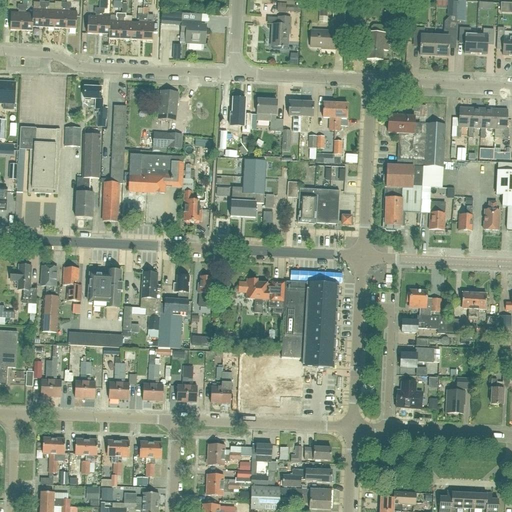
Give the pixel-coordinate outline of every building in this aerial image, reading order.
[(44,1),(45,1),(44,0),(39,0),(39,3),(33,3),(33,14),(32,28),(33,28),(44,29),(45,3),(44,3),(44,1)] [(443,38),(435,37),(434,57),(448,58),(448,44),(456,45),(457,23),(457,12),(458,2),(447,2),(446,17),(449,17),(444,22),(443,38)] [(51,3),(45,3),(44,29),(54,29),(55,11),(49,11),(49,8),(50,8),(51,3)] [(99,9),(98,35),(109,36),(110,22),(110,18),(103,18),(103,14),(104,14),(104,9),(105,10),(106,3),(100,3),(99,9)] [(62,12),(55,11),(54,29),(65,30),(66,4),(61,4),(61,8),(62,9),(62,12)] [(66,4),(65,30),(76,30),(77,12),(69,12),(69,9),(71,9),(71,4),(66,4)] [(299,13),(300,7),(287,6),(287,4),(277,4),(277,13),(286,14),(286,12),(299,13)] [(498,4),(498,12),(508,13),(508,4),(498,4)] [(10,31),(21,32),(22,6),(18,5),(18,10),(19,10),(19,14),(11,13),(10,31)] [(27,6),(22,6),(21,32),(33,32),(33,28),(32,28),(33,14),(26,14),(26,11),(27,11),(27,6)] [(139,23),(132,23),(131,41),(142,41),(143,15),(143,9),(138,8),(138,20),(139,20),(139,23)] [(319,8),(319,17),(327,18),(327,8),(319,8)] [(99,9),(95,9),(94,14),(96,14),(96,17),(88,17),(87,35),(98,35),(99,9)] [(161,25),(181,26),(180,41),(185,41),(185,43),(205,45),(206,27),(199,26),(199,15),(161,13),(161,25)] [(120,40),(121,14),(116,14),(116,19),(117,19),(117,22),(110,22),(109,36),(109,40),(120,40)] [(121,14),(120,40),(131,41),(132,23),(131,23),(131,15),(121,14)] [(143,15),(142,41),(153,42),(153,24),(146,24),(146,20),(147,20),(148,15),(143,15)] [(347,17),(346,33),(358,34),(359,18),(347,17)] [(280,48),(286,48),(288,48),(288,33),(290,34),(291,18),(279,18),(278,25),(272,25),(271,47),(273,47),(273,50),(279,50),(280,48)] [(336,43),(344,44),(344,27),(336,26),(336,32),(311,31),(310,48),(327,49),(327,50),(335,50),(336,43)] [(475,55),(476,36),(470,35),(470,29),(459,28),(459,40),(465,41),(464,54),(475,55)] [(503,56),(511,56),(511,38),(504,38),(504,29),(497,28),(496,50),(497,50),(497,44),(503,44),(503,56)] [(424,29),(414,29),(413,43),(420,43),(420,56),(434,57),(435,37),(424,37),(424,29)] [(476,36),(475,55),(487,55),(487,42),(493,42),(494,30),(483,30),(483,36),(476,36)] [(367,60),(382,61),(383,52),(388,52),(389,34),(363,32),(363,40),(364,41),(363,50),(367,51),(367,60)] [(163,47),(170,47),(170,33),(162,34),(163,47)] [(203,53),(203,47),(190,45),(189,52),(203,53)] [(132,49),(121,48),(121,57),(132,57),(132,49)] [(299,68),(300,58),(291,58),(291,68),(299,68)] [(15,84),(6,83),(0,83),(0,104),(3,104),(3,107),(3,110),(8,111),(13,111),(13,108),(13,105),(14,105),(14,94),(15,84)] [(97,112),(98,112),(97,127),(107,128),(107,111),(103,110),(103,100),(101,100),(101,89),(85,88),(84,99),(96,100),(95,110),(97,110),(97,112)] [(160,92),(158,119),(176,121),(178,93),(160,92)] [(250,131),(251,115),(244,115),(245,100),(233,99),(233,114),(238,115),(237,125),(241,125),(241,130),(250,131)] [(276,116),(277,102),(257,101),(257,115),(251,115),(250,131),(256,131),(256,122),(270,122),(270,132),(282,133),(283,121),(275,121),(276,116)] [(292,133),(300,133),(301,103),(289,102),(288,117),(293,117),(292,133)] [(313,118),(313,103),(301,103),(300,133),(307,134),(308,118),(313,118)] [(329,131),(334,132),(335,104),(323,104),(323,118),(330,119),(329,131)] [(348,105),(335,104),(334,132),(340,132),(340,119),(347,120),(348,105)] [(101,183),(105,183),(103,219),(103,222),(117,222),(117,220),(119,184),(123,185),(127,107),(114,107),(113,132),(105,131),(104,164),(102,164),(101,183)] [(471,129),(472,109),(459,108),(458,128),(457,128),(456,138),(461,138),(462,128),(469,129),(471,129)] [(471,129),(469,129),(468,139),(473,139),(474,129),(481,129),(483,129),(484,109),(472,109),(471,129)] [(483,129),(481,129),(480,139),(485,140),(486,130),(495,130),(496,110),(484,109),(483,129)] [(496,110),(495,130),(504,130),(503,140),(508,141),(509,130),(507,130),(508,111),(496,110)] [(414,123),(415,117),(389,116),(388,134),(399,134),(399,138),(407,139),(407,135),(414,135),(414,136),(421,136),(421,124),(414,123)] [(399,138),(398,166),(423,167),(443,168),(445,125),(421,124),(421,136),(414,136),(414,135),(407,135),(407,139),(399,138)] [(65,147),(80,148),(81,129),(66,128),(65,147)] [(24,167),(25,150),(30,150),(28,194),(40,194),(40,197),(46,198),(46,195),(57,195),(61,130),(56,130),(56,131),(36,130),(36,129),(31,129),(21,129),(20,150),(19,150),(18,167),(24,167)] [(290,145),(291,132),(283,132),(282,144),(290,145)] [(153,148),(168,148),(182,149),(183,135),(154,134),(153,148)] [(99,179),(100,136),(84,135),(83,179),(77,179),(75,218),(93,219),(94,194),(90,194),(91,179),(99,179)] [(316,160),(316,150),(316,137),(308,137),(308,149),(309,149),(308,160),(316,160)] [(324,137),(316,137),(316,150),(324,150),(324,137)] [(334,142),(333,156),(333,164),(340,165),(341,143),(334,142)] [(127,188),(127,192),(165,194),(165,187),(182,188),(183,157),(130,155),(128,188),(127,188)] [(228,167),(221,167),(220,188),(232,188),(231,217),(255,219),(256,204),(263,204),(266,162),(229,160),(228,167)] [(511,164),(498,164),(497,172),(496,195),(503,196),(502,207),(505,208),(504,227),(511,227),(511,164)] [(17,166),(12,165),(9,165),(9,180),(16,181),(17,166)] [(182,180),(182,192),(192,192),(193,180),(189,180),(190,166),(185,166),(185,180),(182,180)] [(422,187),(423,167),(398,166),(397,166),(387,166),(386,188),(387,188),(386,199),(385,226),(401,226),(402,213),(420,214),(422,187)] [(338,224),(340,189),(299,186),(300,181),(289,180),(288,198),(299,199),(298,224),(316,225),(316,223),(338,224)] [(184,222),(201,223),(201,211),(199,211),(199,202),(192,201),(192,193),(184,192),(184,202),(185,202),(184,222)] [(484,231),(499,231),(500,211),(496,211),(497,203),(489,202),(488,211),(485,211),(484,231)] [(429,230),(444,231),(445,204),(425,203),(424,213),(430,214),(430,215),(429,215),(429,221),(430,221),(429,230)] [(459,231),(472,232),(473,206),(467,206),(466,215),(460,215),(460,216),(459,217),(459,222),(460,223),(459,231)] [(351,226),(352,217),(342,217),(342,226),(351,226)] [(18,282),(18,283),(18,293),(23,293),(23,304),(36,305),(37,290),(30,290),(31,267),(19,266),(19,272),(11,272),(10,282),(18,282)] [(56,289),(57,268),(42,268),(42,275),(41,275),(40,287),(47,287),(46,298),(44,298),(43,333),(58,334),(59,298),(59,289),(56,289)] [(78,287),(79,270),(65,269),(64,280),(63,280),(63,284),(64,284),(64,286),(68,287),(67,300),(82,300),(82,287),(78,287)] [(88,275),(88,281),(89,281),(88,304),(93,304),(93,308),(118,310),(119,293),(122,293),(122,285),(120,284),(120,272),(108,272),(108,275),(100,275),(100,276),(88,275)] [(143,273),(140,309),(146,310),(146,316),(149,317),(148,338),(158,338),(159,338),(160,315),(162,285),(157,285),(158,274),(155,274),(154,273),(146,272),(145,274),(143,273)] [(164,315),(160,315),(159,338),(158,338),(158,348),(180,349),(182,316),(188,317),(189,301),(188,301),(189,289),(188,289),(189,277),(186,277),(186,276),(180,276),(180,277),(177,277),(177,285),(176,284),(176,286),(175,286),(174,293),(179,293),(178,300),(165,300),(164,315)] [(211,294),(212,278),(200,277),(200,285),(198,285),(198,294),(200,294),(199,307),(213,308),(214,295),(211,294)] [(238,293),(247,294),(246,299),(255,300),(254,313),(262,314),(263,300),(269,301),(268,309),(273,309),(272,314),(282,314),(284,283),(284,282),(272,282),(271,285),(256,284),(257,281),(247,280),(247,284),(239,283),(238,293)] [(243,356),(241,397),(253,398),(252,405),(277,406),(277,409),(303,410),(277,408),(278,394),(301,396),(302,368),(323,369),(323,366),(334,366),(334,365),(334,353),(335,353),(335,352),(334,352),(335,339),(335,338),(336,326),(336,325),(336,313),(337,313),(337,312),(337,300),(338,300),(338,299),(337,299),(338,287),(338,285),(285,283),(284,283),(282,314),(283,314),(281,358),(243,356)] [(418,313),(417,316),(430,317),(430,313),(441,313),(441,309),(441,300),(426,299),(427,292),(410,291),(409,305),(420,305),(420,313),(418,313)] [(468,321),(473,321),(474,294),(462,294),(461,304),(460,304),(460,307),(461,308),(461,309),(469,310),(468,321)] [(485,305),(486,295),(474,294),(473,321),(476,321),(476,315),(478,315),(478,310),(485,310),(485,309),(486,309),(486,306),(485,305)] [(0,307),(0,318),(14,320),(14,313),(4,312),(4,307),(0,307)] [(124,308),(123,330),(130,330),(132,308),(124,308)] [(446,333),(446,320),(446,319),(446,317),(440,317),(430,317),(417,316),(417,318),(402,317),(402,321),(402,333),(417,334),(417,329),(425,329),(438,330),(438,334),(445,334),(445,333),(446,333)] [(201,325),(199,318),(191,320),(193,327),(201,325)] [(486,318),(486,330),(498,331),(498,318),(486,318)] [(500,319),(499,332),(508,333),(508,319),(500,319)] [(460,320),(446,320),(446,333),(453,333),(453,331),(460,331),(460,320)] [(7,368),(8,368),(15,369),(17,333),(0,331),(0,363),(1,364),(1,366),(7,366),(7,368)] [(68,346),(78,347),(79,334),(69,333),(68,346)] [(122,336),(79,334),(78,347),(122,349),(122,336)] [(191,338),(191,347),(209,348),(210,339),(191,338)] [(416,368),(416,363),(438,364),(439,351),(433,350),(433,349),(415,348),(415,355),(401,354),(400,368),(416,368)] [(56,382),(57,362),(57,359),(53,359),(52,362),(50,397),(60,398),(61,382),(56,382)] [(50,397),(52,362),(47,362),(46,381),(41,381),(40,397),(50,397)] [(85,375),(86,364),(81,363),(80,375),(80,383),(75,382),(74,398),(84,399),(85,379),(85,375)] [(33,380),(41,380),(41,364),(34,364),(33,380)] [(115,365),(114,376),(114,384),(109,384),(108,400),(119,400),(119,376),(120,365),(115,365)] [(125,365),(120,365),(119,376),(119,400),(129,400),(129,384),(124,384),(124,377),(125,365)] [(149,366),(149,377),(148,385),(143,385),(142,401),(152,401),(153,378),(154,366),(149,366)] [(159,366),(154,366),(153,378),(152,401),(163,402),(163,386),(158,385),(158,378),(159,366)] [(193,368),(188,368),(187,379),(187,383),(186,403),(196,403),(197,387),(192,387),(192,379),(193,368)] [(491,405),(502,406),(503,390),(502,390),(502,385),(509,386),(510,372),(503,372),(503,383),(497,383),(497,380),(491,380),(491,389),(492,390),(491,405)] [(90,379),(85,379),(84,399),(95,399),(95,383),(90,383),(90,379)] [(457,379),(457,389),(471,390),(472,380),(457,379)] [(401,391),(397,391),(396,408),(421,410),(422,392),(416,392),(416,383),(401,382),(401,391)] [(187,383),(182,383),(182,387),(177,387),(176,402),(186,403),(187,383)] [(220,404),(221,384),(216,384),(216,388),(211,388),(210,404),(220,404)] [(221,384),(220,404),(230,405),(231,389),(226,388),(226,384),(221,384)] [(446,413),(462,414),(463,401),(464,401),(465,392),(447,391),(446,413)] [(49,474),(53,474),(54,439),(43,439),(42,455),(50,455),(49,474)] [(58,462),(58,455),(64,456),(65,440),(54,439),(53,474),(56,474),(57,462),(58,462)] [(81,475),(85,476),(86,463),(85,463),(86,456),(86,440),(75,440),(75,456),(82,456),(80,459),(79,463),(81,463),(81,475)] [(86,440),(86,456),(86,459),(90,460),(91,457),(97,457),(97,441),(86,440)] [(113,477),(117,477),(118,464),(117,464),(117,458),(118,458),(118,442),(107,441),(107,457),(111,457),(111,464),(113,464),(113,477)] [(121,461),(122,458),(129,458),(129,442),(118,442),(118,458),(118,461),(121,461)] [(146,462),(150,462),(151,443),(140,443),(139,459),(146,459),(146,462)] [(154,479),(155,459),(161,459),(162,444),(151,443),(150,462),(150,465),(149,479),(154,479)] [(208,445),(208,456),(240,457),(240,454),(230,453),(230,452),(225,451),(225,446),(208,445)] [(271,463),(272,446),(257,445),(256,456),(257,456),(256,462),(271,463)] [(296,447),(295,456),(291,456),(290,463),(301,464),(302,447),(296,447)] [(304,460),(313,461),(330,461),(331,449),(314,448),(314,449),(305,449),(304,460)] [(239,461),(240,457),(208,456),(207,467),(224,467),(224,463),(229,463),(229,461),(239,461)] [(70,469),(70,457),(62,457),(62,469),(70,469)] [(277,464),(269,463),(268,478),(251,477),(251,487),(274,488),(275,473),(276,473),(277,464)] [(316,482),(316,483),(331,484),(331,483),(333,482),(334,477),(332,477),(332,471),(317,471),(306,470),(305,481),(316,482)] [(206,486),(238,487),(250,488),(251,473),(237,472),(237,479),(235,479),(235,481),(223,481),(224,476),(207,475),(206,486)] [(282,476),(282,487),(300,488),(301,477),(282,476)] [(238,494),(238,487),(206,486),(206,497),(223,498),(223,493),(238,494)] [(309,510),(330,511),(331,491),(251,488),(250,510),(279,511),(279,502),(310,503),(309,510)] [(91,489),(91,501),(98,501),(99,490),(91,489)] [(101,489),(101,502),(112,503),(113,489),(101,489)] [(450,511),(452,492),(447,492),(447,498),(440,498),(438,511),(450,511)] [(457,492),(452,492),(450,511),(455,511),(456,509),(463,510),(464,494),(457,494),(457,492)] [(40,507),(53,507),(61,508),(62,500),(54,500),(54,494),(41,493),(40,507)] [(381,499),(380,511),(383,511),(400,511),(401,505),(415,506),(416,494),(394,493),(394,499),(381,499)] [(464,494),(463,510),(470,510),(469,511),(474,511),(475,510),(474,510),(475,495),(476,495),(476,493),(470,493),(470,494),(464,494)] [(123,500),(123,504),(158,505),(159,494),(143,494),(143,499),(136,498),(136,495),(124,494),(124,501),(123,500)] [(482,495),(476,495),(475,495),(474,510),(475,510),(481,510),(481,511),(485,511),(487,494),(482,494),(482,495)] [(485,511),(497,511),(498,500),(491,500),(492,494),(487,494),(485,511)] [(62,500),(61,508),(69,508),(70,500),(62,500)] [(100,511),(126,511),(127,509),(123,509),(123,504),(112,504),(112,509),(104,509),(104,504),(100,503),(100,511)] [(248,511),(249,503),(237,503),(237,511),(248,511)]
